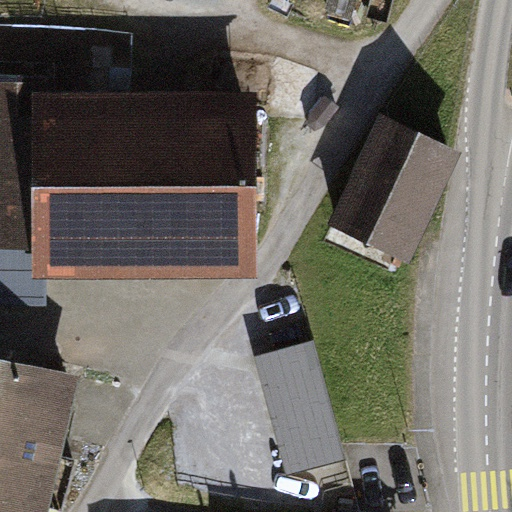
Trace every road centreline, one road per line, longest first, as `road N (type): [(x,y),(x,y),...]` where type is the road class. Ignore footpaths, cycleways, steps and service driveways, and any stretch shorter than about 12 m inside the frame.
road 1 (unclassified): [(434,0),(277,250),(166,378),(91,511)]
road 2 (tertiary): [(491,511),(487,353),(511,98)]
road 3 (track): [(385,78),(165,0)]
road 4 (track): [(177,363),(0,331)]
